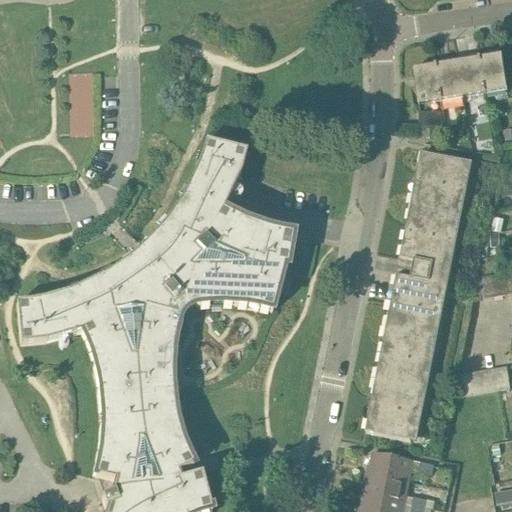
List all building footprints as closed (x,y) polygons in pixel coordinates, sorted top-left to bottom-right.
[(481,62),(486,97),(509,94),(503,58),(481,62)] [(459,65),(464,101),(486,97),(481,62),(459,65)] [(436,68),(442,104),(464,101),(459,65),(436,68)] [(436,68),(414,72),(420,108),(442,104),(436,68)] [(443,130),(418,128),(418,140),(443,141),(443,130)] [(511,131),(503,133),(505,143),(511,142),(511,131)] [(271,317),(279,286),(281,287),(282,286),(283,286),(284,285),(284,284),(285,283),(285,282),(285,281),(284,280),(283,279),(282,278),(281,278),(283,273),(287,273),(291,245),(271,241),(238,229),(221,220),(240,179),(245,157),(205,146),(203,154),(201,162),(198,170),(195,178),(191,185),(188,192),(184,200),(180,207),(175,214),(170,220),(165,227),(160,233),(155,239),(149,245),(143,251),(137,256),(134,258),(130,262),(124,266),(117,271),(110,276),(103,280),(96,284),(88,287),(81,290),(73,293),(65,296),(57,299),(49,301),(41,302),(33,304),(25,305),(16,306),(20,348),(45,346),(82,336),(85,343),(88,351),(91,359),(94,367),(96,375),(98,383),(99,391),(100,399),(101,407),(102,415),(102,424),(102,432),(101,440),(101,448),(100,457),(98,465),(97,473),(95,481),(113,486),(110,499),(101,502),(104,511),(209,511),(200,480),(180,486),(178,479),(193,472),(189,465),(186,457),(183,449),(181,441),(178,433),(176,425),(175,417),(174,409),(173,401),(172,393),(172,384),(172,376),(172,368),(173,360),(174,351),(175,343),(176,335),(178,327),(180,322),(181,320),(182,318),(183,316),(185,315),(187,313),(189,312),(191,311),(194,311),(204,310),(211,310),(219,310),(227,310),(235,310),(243,311),(251,312),(259,314),(271,317)] [(422,157),(367,435),(417,445),(473,167),(422,157)] [(511,190),(500,192),(502,201),(511,199),(511,190)] [(493,221),(490,233),(500,235),(503,223),(493,221)] [(511,274),(501,277),(505,297),(511,295),(511,274)] [(488,278),(492,299),(505,297),(501,277),(488,278)] [(492,299),(488,278),(476,280),(480,301),(492,299)] [(495,371),(499,393),(506,391),(511,391),(508,370),(495,371)] [(495,371),(483,373),(487,395),(499,393),(495,371)] [(483,373),(471,375),(475,396),(487,395),(483,373)] [(471,375),(459,376),(462,398),(475,396),(471,375)] [(506,391),(499,393),(501,404),(508,403),(506,391)] [(500,447),(492,448),(494,458),(501,457),(500,447)] [(372,455),(368,477),(409,485),(411,475),(414,463),(372,455)] [(421,465),(419,474),(433,476),(435,468),(421,465)] [(409,485),(368,477),(364,498),(405,507),(409,485)] [(403,511),(405,507),(364,498),(360,511),(403,511)] [(412,508),(426,511),(427,503),(414,500),(412,508)]
